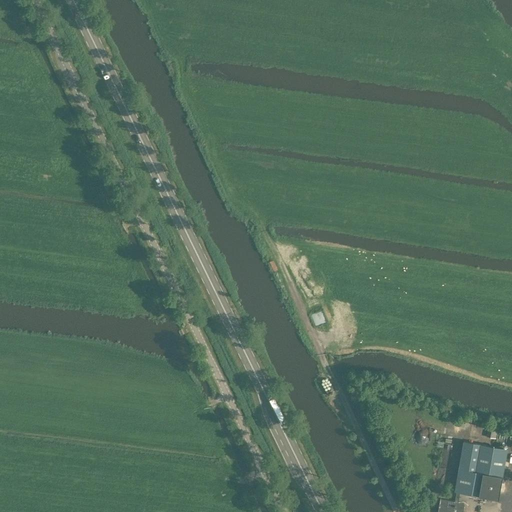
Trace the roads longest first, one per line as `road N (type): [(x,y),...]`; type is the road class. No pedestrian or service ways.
road 1 (unclassified): [(285,511),(35,0)]
road 2 (primary): [(323,511),(74,0)]
road 3 (unclassified): [(322,359),(396,511)]
